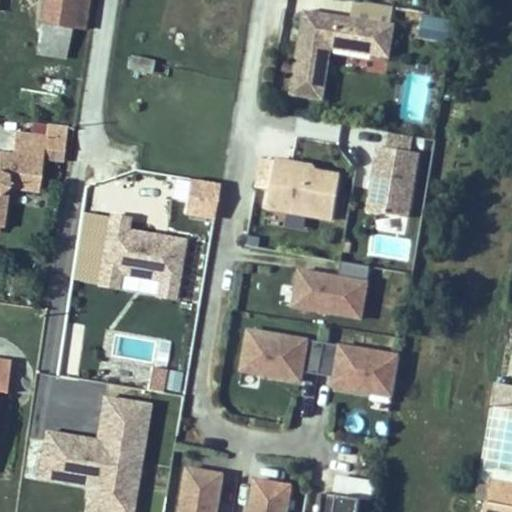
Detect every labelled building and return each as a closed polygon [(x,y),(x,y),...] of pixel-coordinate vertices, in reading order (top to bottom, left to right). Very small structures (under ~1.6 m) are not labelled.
[(36,0),(34,14),(65,18),(70,20),(72,0),(36,0)] [(318,92),(327,37),(386,47),(391,18),(298,2),(283,86),(318,92)] [(440,31),(444,6),(417,2),(413,26),(440,31)] [(31,34),(61,40),(65,18),(34,14),(31,34)] [(130,55),(128,70),(151,73),(153,58),(130,55)] [(414,144),(417,128),(390,124),(388,140),(414,144)] [(12,130),(10,150),(39,154),(42,134),(12,130)] [(375,138),(364,202),(404,209),(414,144),(388,140),(375,138)] [(266,178),(271,150),(256,147),(251,175),(266,178)] [(0,222),(0,223),(3,202),(0,201),(0,188),(5,184),(35,188),(39,154),(10,150),(0,148),(0,222)] [(288,153),(271,150),(266,178),(262,198),(328,209),(335,165),(311,161),(308,156),(301,155),(296,158),(287,157),(288,153)] [(182,216),(213,222),(220,184),(189,179),(182,216)] [(184,236),(130,233),(131,217),(104,215),(99,286),(151,290),(151,300),(179,302),(184,236)] [(299,269),(291,311),(363,323),(372,268),(341,263),(339,276),(299,269)] [(387,389),(394,348),(242,321),(235,362),(295,373),(297,363),(328,369),(327,378),(387,389)] [(152,368),(151,390),(181,392),(183,371),(152,368)] [(511,401),(511,378),(496,375),(492,397),(511,401)] [(138,409),(99,402),(95,427),(90,426),(89,435),(78,433),(80,426),(41,420),(33,464),(87,473),(82,503),(121,510),(138,409)] [(216,468),(181,462),(172,511),(277,511),(283,480),(249,474),(242,511),(225,511),(209,509),(216,468)] [(355,490),(369,493),(372,476),(330,468),(327,486),(355,490)] [(511,511),(511,480),(479,475),(472,511),(511,511)] [(311,511),(350,511),(355,490),(316,484),(311,511)]
